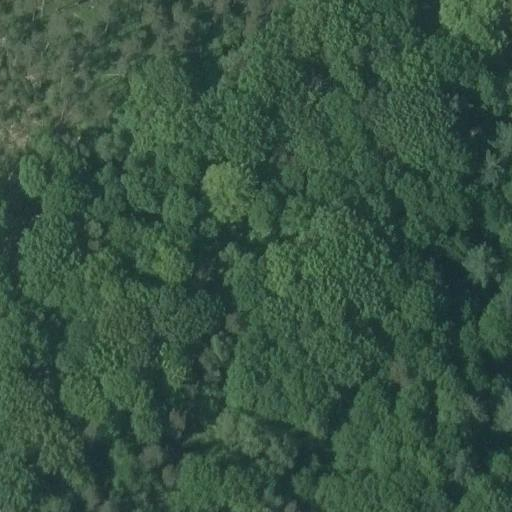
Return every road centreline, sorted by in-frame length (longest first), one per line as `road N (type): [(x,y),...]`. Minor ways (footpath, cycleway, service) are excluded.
road 1 (track): [(432,45),(445,511)]
road 2 (track): [(0,182),(432,45)]
